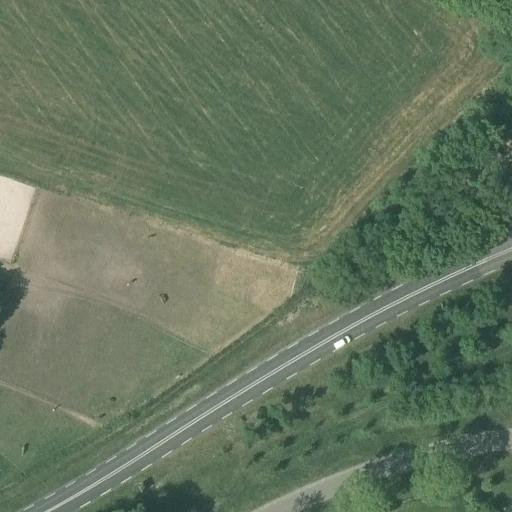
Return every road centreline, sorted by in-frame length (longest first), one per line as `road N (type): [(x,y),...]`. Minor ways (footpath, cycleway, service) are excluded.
road 1 (primary): [(45,511),(336,335),(511,249)]
road 2 (unclassified): [(277,511),(401,462),(511,440)]
road 3 (unclassified): [(411,240),(511,143)]
